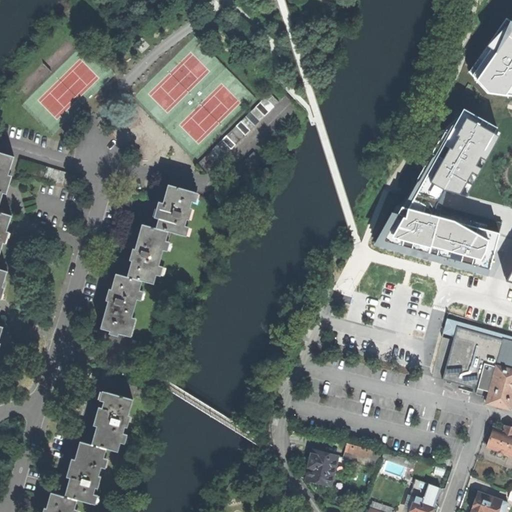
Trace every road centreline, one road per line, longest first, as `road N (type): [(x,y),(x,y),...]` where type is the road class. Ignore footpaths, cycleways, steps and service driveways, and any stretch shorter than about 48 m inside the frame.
road 1 (residential): [(446,511),(480,412),(299,366)]
road 2 (residential): [(37,401),(101,194),(96,146)]
road 3 (unknown): [(102,171),(215,179),(288,110)]
road 4 (residential): [(299,366),(279,411),(282,458),(309,511)]
road 5 (residential): [(511,308),(380,265)]
